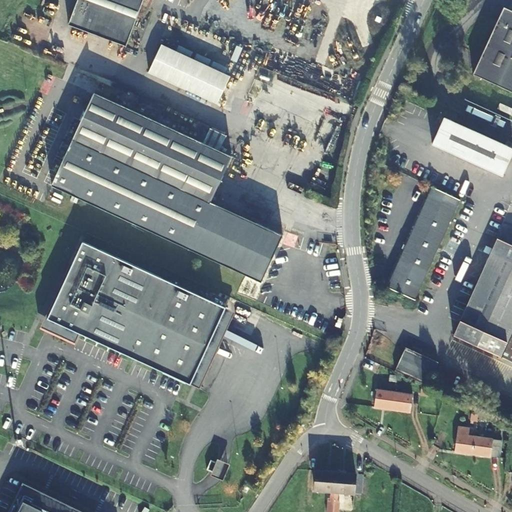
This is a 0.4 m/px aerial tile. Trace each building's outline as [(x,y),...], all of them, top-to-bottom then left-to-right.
[(124,41),(139,0),(74,0),(67,19),(124,41)] [(511,91),(511,11),(498,5),(467,71),(511,91)] [(161,40),(149,69),(219,97),(231,69),(161,40)] [(206,201),(228,153),(216,148),(200,141),(90,90),(49,184),(256,281),(279,233),(206,201)] [(496,174),(508,148),(439,117),(426,142),(496,174)] [(207,126),(200,141),(216,148),(223,133),(207,126)] [(383,286),(410,298),(455,199),(427,186),(383,286)] [(511,244),(494,237),(450,333),(511,361),(511,244)] [(61,283),(45,318),(190,385),(226,308),(83,241),(63,283),(61,283)] [(226,308),(190,385),(199,389),(235,312),(226,308)] [(405,348),(396,369),(428,383),(438,362),(405,348)] [(373,408),(390,410),(392,392),(376,390),(373,408)] [(392,392),(390,410),(410,413),(412,395),(392,392)] [(473,455),(475,437),(457,435),(454,452),(473,455)] [(475,437),(473,455),(490,457),(493,440),(475,437)] [(211,460),(207,470),(214,472),(218,463),(211,460)] [(214,472),(212,475),(224,480),(230,464),(219,460),(218,463),(214,472)] [(333,511),(336,472),(316,470),(314,490),(331,492),(330,501),(328,501),(326,511),(333,511)] [(336,472),(333,511),(339,511),(340,502),(337,502),(338,492),(354,494),(356,474),(336,472)] [(83,511),(27,484),(12,511),(83,511)]
